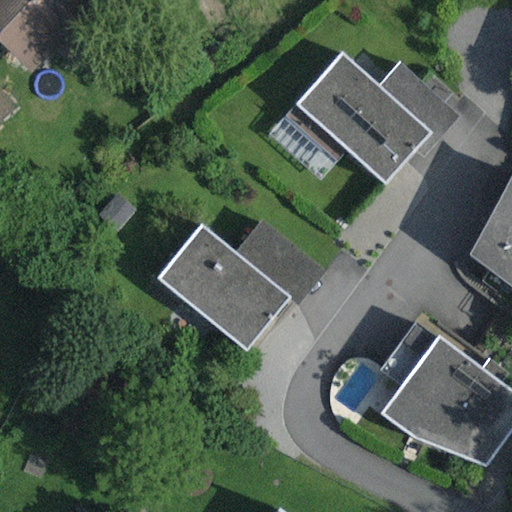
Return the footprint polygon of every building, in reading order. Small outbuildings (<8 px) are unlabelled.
[(0,0),(0,32),(26,58),(66,18),(73,25),(93,4),(89,0),(0,0)] [(296,98),(390,178),(419,145),(430,154),(467,112),(403,57),(382,81),(341,46),(296,98)] [(511,160),(466,249),(511,281),(511,160)] [(201,216),(155,272),(249,349),(294,294),(305,304),(333,269),(267,214),(239,247),(201,216)] [(511,437),(511,382),(421,317),(388,363),(409,378),(386,409),(424,437),(494,462),(511,437)]
